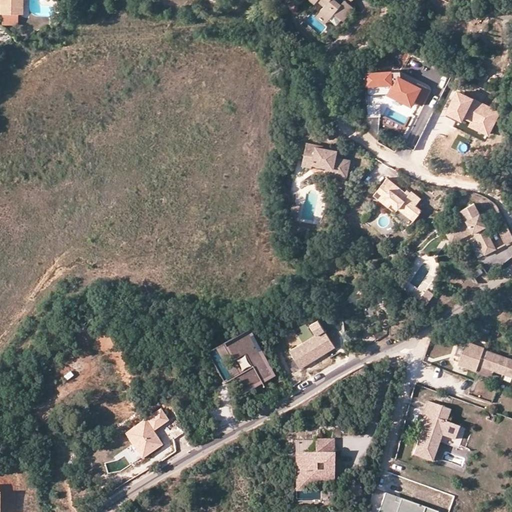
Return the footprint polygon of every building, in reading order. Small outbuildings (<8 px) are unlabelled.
[(0,0),(0,9),(16,9),(23,9),(23,0),(0,0)] [(324,0),(328,2),(321,12),(334,22),(338,15),(346,21),(357,8),(348,1),(342,8),(333,0),(332,0),(309,0),(316,5),(319,0),(324,0)] [(16,21),(16,9),(0,9),(0,20),(16,21)] [(334,22),(321,13),(317,18),(329,27),(334,22)] [(418,79),(416,82),(401,74),(401,67),(377,68),(377,70),(368,70),(368,90),(389,90),(412,101),(414,97),(421,101),(428,88),(428,87),(427,84),(418,79)] [(500,112),(457,89),(445,113),(462,121),(463,118),(470,122),(468,126),(488,136),(500,112)] [(337,158),(339,150),(308,143),(303,165),(313,168),(314,165),(331,169),(330,174),(348,178),(351,161),(337,158)] [(417,209),(422,202),(410,193),(408,196),(387,180),(375,197),(395,212),(397,210),(414,223),(422,213),(417,209)] [(460,211),(465,221),(451,229),(458,240),(472,233),(485,256),(496,250),(486,231),(483,227),(485,226),(479,214),(473,204),(460,211)] [(511,240),(511,235),(507,224),(499,229),(506,243),(511,240)] [(458,240),(451,229),(445,232),(451,244),(458,240)] [(473,271),(476,276),(484,272),(481,267),(473,271)] [(426,287),(419,298),(427,303),(434,292),(426,287)] [(328,330),(332,340),(338,337),(335,328),(328,330)] [(335,347),(325,329),(290,349),(300,367),(335,347)] [(225,342),(232,358),(243,354),(248,367),(237,371),(243,387),(267,377),(248,333),(225,342)] [(463,366),(480,372),(482,367),(487,354),(488,352),(488,351),(471,344),(463,366)] [(482,367),(506,375),(511,361),(488,352),(487,354),(482,367)] [(234,391),(243,387),(236,368),(226,372),(234,391)] [(455,439),(460,427),(448,422),(452,411),(429,402),(424,415),(429,417),(414,453),(433,460),(443,434),(455,439)] [(153,430),(168,420),(160,408),(125,433),(142,458),(162,444),(153,430)] [(295,488),(332,488),(332,437),(315,437),(315,450),(295,450),(295,488)] [(436,511),(437,510),(401,497),(399,502),(395,500),(396,496),(385,492),(377,511),(395,511),(396,511),(397,511),(436,511)]
